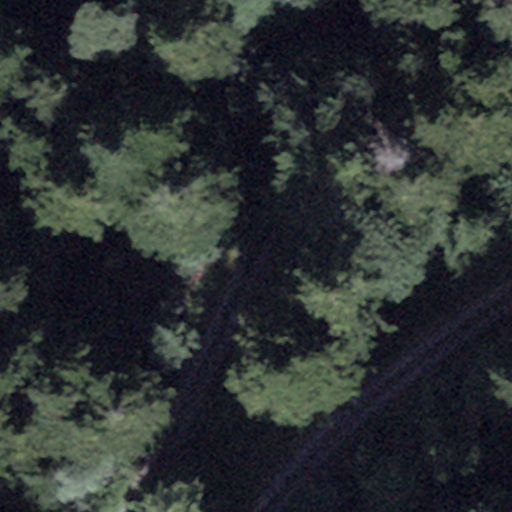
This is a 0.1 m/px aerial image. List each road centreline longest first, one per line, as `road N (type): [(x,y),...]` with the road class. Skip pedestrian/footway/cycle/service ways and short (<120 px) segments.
road 1 (track): [(104,511),(366,0)]
road 2 (track): [(511,262),(291,462),(259,511)]
